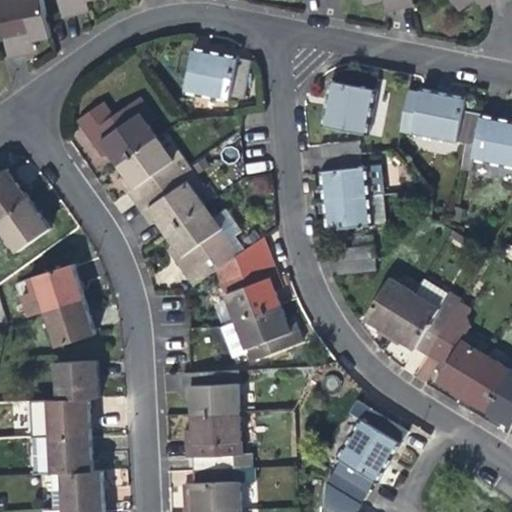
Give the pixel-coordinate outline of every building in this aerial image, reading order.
[(0,0),(0,12),(9,58),(26,55),(23,41),(34,39),(52,36),(49,21),(44,0),(0,0)] [(58,0),(63,18),(80,15),(77,1),(79,0),(58,0)] [(90,13),(87,0),(79,0),(77,1),(80,15),(85,14),(90,13)] [(396,0),(398,9),(415,5),(413,0),(367,0),(367,1),(373,0),(396,0)] [(393,10),(398,9),(396,0),(384,0),(387,11),(393,10)] [(491,0),(493,2),(496,0),(454,0),(461,8),(472,0),(491,0)] [(488,6),(493,2),(491,0),(478,0),(485,8),(488,6)] [(36,53),(34,39),(23,41),(26,55),(31,54),(36,53)] [(231,96),(239,58),(240,55),(221,52),(194,46),(184,93),(230,103),(231,96)] [(252,61),(239,58),(231,96),(244,98),(252,61)] [(322,126),(369,135),(378,88),(332,79),(327,102),(322,126)] [(459,142),(459,141),(465,110),(468,95),(450,91),(423,86),(422,90),(413,133),(459,142)] [(413,133),(422,90),(410,88),(402,131),(413,133)] [(141,96),(134,101),(142,112),(150,123),(157,118),(141,96)] [(95,144),(103,139),(142,112),(134,101),(116,113),(105,98),(75,116),(95,144)] [(465,110),(459,141),(468,143),(474,112),(465,110)] [(150,123),(142,112),(103,139),(111,150),(120,163),(159,136),(150,123)] [(468,143),(477,144),(483,114),(474,112),(468,143)] [(483,113),(483,114),(477,144),(473,160),(511,167),(511,118),(507,118),(483,113)] [(120,163),(128,175),(137,188),(129,192),(136,202),(143,197),(182,169),(168,149),(159,136),(120,163)] [(103,155),(111,150),(103,139),(95,144),(99,149),(103,155)] [(322,145),(323,157),(361,154),(360,142),(322,145)] [(175,144),(168,149),(182,169),(189,165),(175,144)] [(323,157),(324,171),(363,168),(361,154),(323,157)] [(204,187),(189,165),(182,169),(190,181),(198,191),(204,187)] [(363,168),(324,171),(322,172),(323,186),(325,200),(372,195),(369,167),(363,168)] [(0,175),(0,219),(31,198),(21,185),(10,168),(0,175)] [(151,207),(190,181),(182,169),(143,197),(136,202),(143,212),(151,207)] [(125,187),(129,192),(137,188),(128,175),(121,181),(125,187)] [(190,181),(151,207),(159,218),(168,231),(206,204),(198,191),(190,181)] [(375,225),(372,195),(325,200),(326,214),(328,229),(375,225)] [(41,213),(31,198),(0,219),(0,223),(19,251),(52,228),(41,213)] [(215,272),(241,254),(230,237),(213,214),(206,204),(168,231),(177,244),(184,255),(178,260),(196,286),(215,272)] [(224,206),(213,214),(230,237),(241,229),(224,206)] [(151,223),(159,218),(151,207),(143,212),(147,218),(151,223)] [(227,293),(272,276),(279,274),(265,236),(241,254),(215,272),(227,293)] [(174,256),(178,260),(184,255),(177,244),(170,249),(174,256)] [(336,249),(337,262),(376,258),(375,245),(336,249)] [(378,271),(376,258),(337,262),(338,275),(378,271)] [(36,276),(48,311),(87,298),(82,283),(75,263),(36,276)] [(31,316),(48,311),(36,276),(20,281),(31,316)] [(272,276),(227,293),(238,322),(282,305),(276,289),(272,276)] [(380,325),(392,333),(416,293),(391,278),(367,317),(380,325)] [(419,344),(430,351),(459,302),(447,295),(440,307),(416,293),(392,333),(408,342),(417,348),(419,344)] [(92,315),(87,298),(48,311),(59,346),(98,333),(92,315)] [(451,386),(464,394),(488,355),(455,335),(471,309),(459,302),(430,351),(449,362),(439,379),(451,386)] [(287,317),(282,305),(238,322),(252,361),(304,341),(299,328),(292,331),(287,317)] [(480,404),(490,410),(511,373),(511,369),(488,355),(464,394),(480,404)] [(58,361),(60,398),(90,397),(100,396),(99,379),(98,359),(58,361)] [(192,385),(192,398),(193,415),(241,412),(239,369),(195,371),(183,371),(184,386),(192,385)] [(511,373),(490,410),(506,419),(511,422),(511,373)] [(185,399),(192,398),(192,385),(184,386),(185,393),(185,399)] [(50,399),(52,436),(92,434),(91,417),(90,397),(60,398),(50,399)] [(349,412),(360,418),(361,417),(364,419),(370,407),(357,399),(349,412)] [(337,457),(340,460),(375,480),(379,482),(395,457),(403,442),(401,441),(408,429),(370,407),(364,419),(361,417),(360,418),(337,457)] [(187,456),(195,456),(243,454),(241,412),(193,415),(194,429),(194,444),(186,444),(187,456)] [(186,438),(186,444),(194,444),(194,429),(185,429),(186,438)] [(54,473),(94,471),(93,452),(92,434),(52,436),(34,437),(36,474),(54,473)] [(195,456),(196,469),(234,467),(254,466),(253,453),(243,454),(195,456)] [(368,490),(375,480),(340,460),(334,470),(368,490)] [(196,469),(196,483),(235,481),(234,467),(196,469)] [(103,470),(94,471),(54,473),(56,510),(66,510),(105,508),(104,489),(103,470)] [(361,502),(368,490),(334,470),(327,482),(361,502)] [(235,481),(196,483),(194,483),(195,511),(242,509),(241,481),(235,481)] [(184,498),(185,511),(195,511),(194,483),(183,484),(184,498)]
